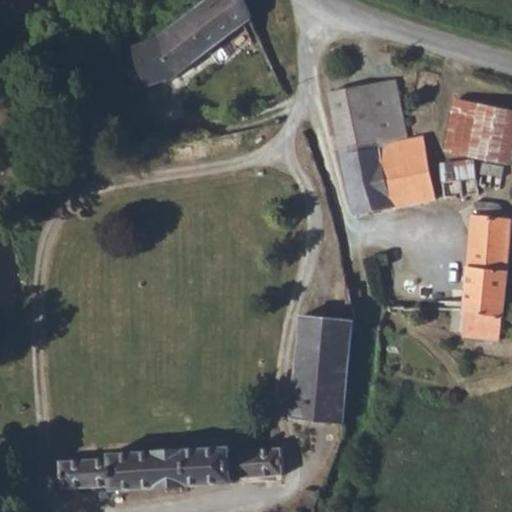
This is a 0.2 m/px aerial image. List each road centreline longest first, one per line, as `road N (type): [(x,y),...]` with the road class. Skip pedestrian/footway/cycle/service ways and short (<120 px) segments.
road 1 (unknown): [(287,494),(290,451),(277,399),(311,237),(305,194),(279,147)]
road 2 (unclassified): [(511,65),(329,0)]
